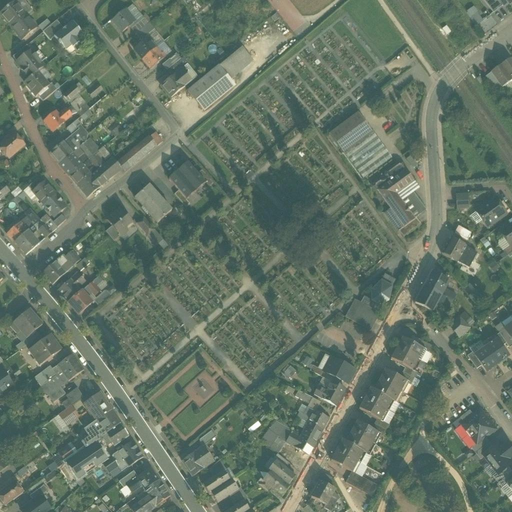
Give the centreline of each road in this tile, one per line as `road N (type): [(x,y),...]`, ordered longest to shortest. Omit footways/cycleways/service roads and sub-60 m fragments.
road 1 (residential): [(402,299),(432,241),(430,131),(438,91),(510,29)]
road 2 (residential): [(84,214),(180,135),(81,10),(93,0)]
road 3 (secondary): [(35,288),(87,348),(197,511)]
road 4 (residential): [(288,511),(402,299)]
road 5 (residential): [(84,214),(51,166),(0,57)]
road 6 (residential): [(402,299),(484,395)]
